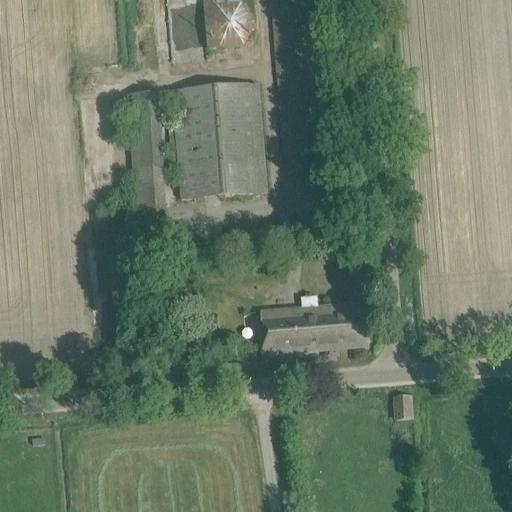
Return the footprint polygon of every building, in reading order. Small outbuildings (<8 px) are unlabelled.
[(240,0),(203,0),(207,52),(220,51),(246,48),(256,25),(241,5),(240,0)] [(275,0),(287,156),(313,154),(332,152),(320,0),(275,0)] [(178,176),(180,201),(266,194),(258,86),(172,94),(174,123),(167,124),(172,177),(178,176)] [(135,261),(167,259),(159,94),(127,97),(135,261)] [(179,312),(178,272),(159,271),(161,313),(179,312)] [(260,314),(262,337),(264,357),(369,349),(366,306),(318,310),(317,299),(302,300),(303,311),(260,314)] [(398,423),(411,422),(409,399),(396,400),(398,423)]
